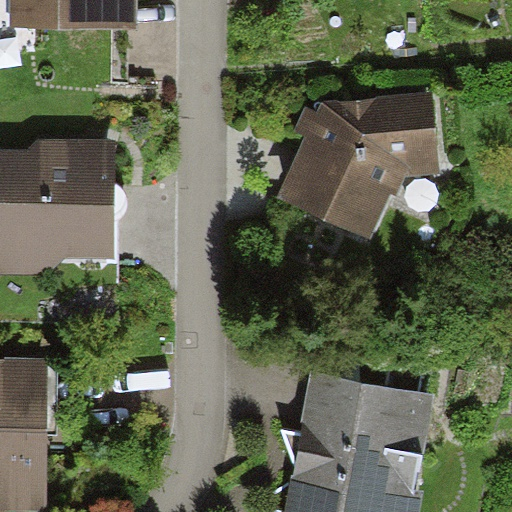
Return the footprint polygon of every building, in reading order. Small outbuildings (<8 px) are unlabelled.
[(145,27),(144,0),(26,0),(27,29),(145,27)] [(453,92),(328,102),(289,183),(388,231),(415,174),(458,171),(453,92)] [(0,141),(0,267),(117,269),(118,142),(0,141)] [(58,511),(62,360),(0,358),(0,511),(58,511)] [(433,511),(449,386),(321,371),(304,511),(433,511)]
